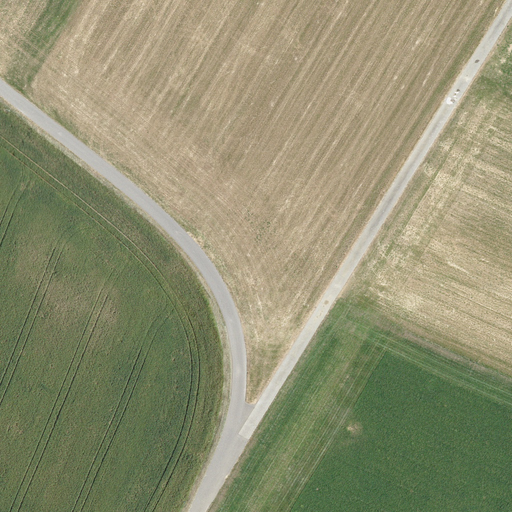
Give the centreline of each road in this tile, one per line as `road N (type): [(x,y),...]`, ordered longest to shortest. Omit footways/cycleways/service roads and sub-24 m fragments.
road 1 (track): [(509,0),(193,511)]
road 2 (track): [(215,474),(236,402),(237,348),(225,299),(195,254),(141,200),(0,90)]
